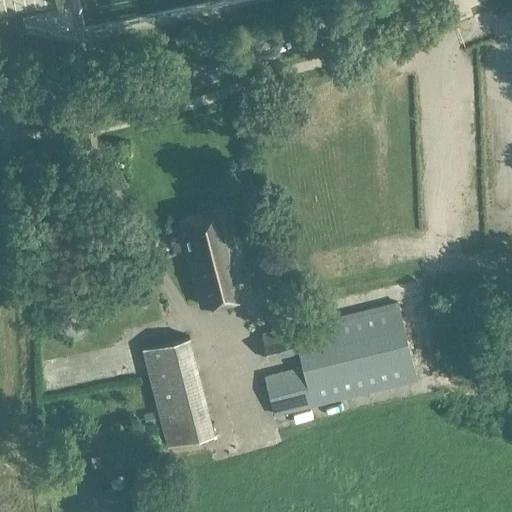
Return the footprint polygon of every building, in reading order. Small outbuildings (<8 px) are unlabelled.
[(227,206),(181,219),(188,247),(186,248),(201,305),(251,292),(236,235),(235,235),(232,222),(235,221),(232,210),(229,211),(227,206)] [(36,280),(38,293),(61,288),(58,276),(36,280)] [(302,366),(265,375),(275,416),(418,381),(398,301),(293,327),(302,366)] [(290,326),(262,333),(268,359),(297,352),(290,326)] [(190,336),(142,348),(168,445),(216,433),(190,336)] [(415,385),(380,394),(386,417),(421,408),(415,385)] [(188,492),(193,476),(175,470),(170,485),(188,492)] [(313,481),(295,483),(296,501),(314,500),(313,481)]
